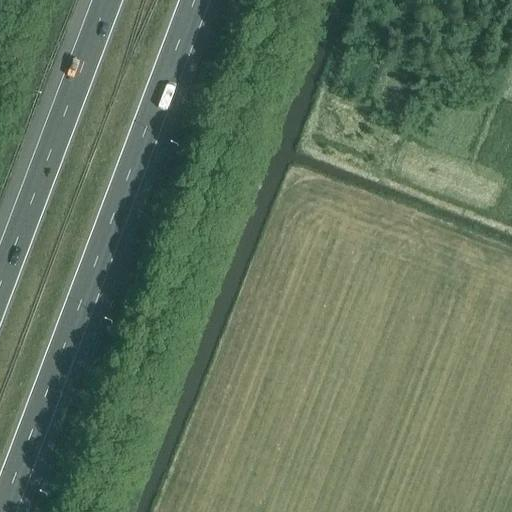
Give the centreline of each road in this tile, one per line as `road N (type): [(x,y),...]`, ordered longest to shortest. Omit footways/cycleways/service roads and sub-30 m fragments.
road 1 (motorway): [(1,511),(194,0)]
road 2 (motorway): [(107,0),(0,284)]
